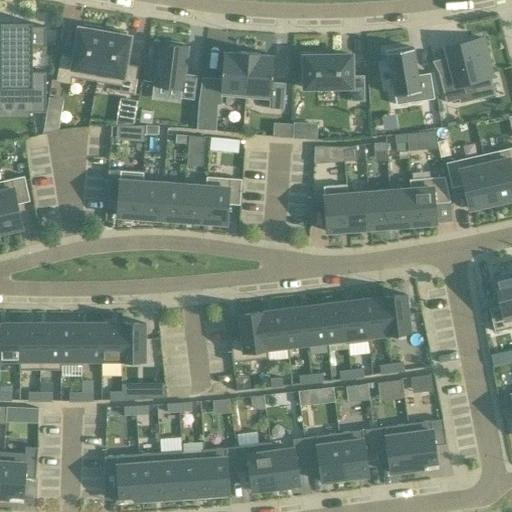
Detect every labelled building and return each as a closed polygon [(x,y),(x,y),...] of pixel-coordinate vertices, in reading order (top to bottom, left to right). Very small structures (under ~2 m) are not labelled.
[(0,77),(0,101),(3,102),(3,97),(29,97),(29,113),(46,113),(46,72),(32,72),(32,47),(45,47),(45,26),(32,27),(32,23),(22,23),(10,23),(0,22),(0,60),(0,61),(0,77)] [(61,54),(56,81),(71,84),(72,77),(96,82),(104,32),(100,32),(101,28),(84,25),(83,29),(79,28),(74,56),(61,54)] [(104,32),(96,82),(120,86),(119,92),(133,94),(138,67),(125,65),(130,37),(125,36),(126,32),(109,29),(108,33),(104,32)] [(482,38),(445,47),(451,71),(438,74),(446,103),(458,100),(459,104),(477,99),(473,82),(492,77),(482,38)] [(159,44),(154,85),(181,89),(179,99),(193,100),(196,75),(184,73),(187,47),(182,47),(183,43),(165,41),(165,44),(159,44)] [(413,48),(387,52),(394,95),(419,91),(421,101),(433,99),(429,73),(417,75),(413,48)] [(223,52),(220,96),(245,98),(248,53),(237,52),(237,53),(223,52)] [(248,53),(245,98),(269,100),(268,109),(283,110),(285,83),(272,82),(273,56),(260,55),(260,53),(248,53)] [(351,55),(303,56),(304,89),(350,87),(351,102),(365,102),(364,75),(352,76),(351,55)] [(48,98),(46,113),(54,114),(57,100),(48,98)] [(129,100),(127,111),(135,112),(136,101),(129,100)] [(274,121),(274,136),(317,138),(318,122),(274,121)] [(158,126),(146,126),(145,134),(157,134),(158,126)] [(406,134),(394,135),(395,143),(407,142),(406,134)] [(187,144),(188,136),(176,135),(175,143),(187,144)] [(189,136),(187,156),(203,157),(204,137),(189,136)] [(222,151),(223,139),(211,138),(210,150),(222,151)] [(386,150),(385,142),(373,143),(374,151),(386,150)] [(316,145),(315,159),(356,160),(357,146),(316,145)] [(511,147),(482,154),(493,203),(511,199),(511,147)] [(493,203),(482,154),(446,163),(451,188),(463,185),(468,209),(493,203)] [(109,169),(107,198),(118,199),(117,215),(139,217),(142,181),(143,172),(120,170),(109,169)] [(0,181),(0,232),(22,228),(17,204),(29,201),(24,176),(0,181)] [(206,186),(204,222),(226,224),(227,204),(239,205),(241,179),(207,177),(206,186)] [(409,180),(410,189),(413,225),(436,223),(434,203),(450,202),(444,177),(409,180)] [(163,183),(142,181),(139,217),(160,219),(163,183)] [(160,219),(182,220),(185,185),(163,183),(160,219)] [(185,185),(182,220),(204,222),(206,186),(185,185)] [(350,230),(347,194),(346,185),(323,186),(326,232),(350,230)] [(392,226),(413,225),(410,189),(389,191),(392,226)] [(392,226),(389,191),(368,192),(371,228),(392,226)] [(371,228),(368,192),(347,194),(350,230),(371,228)] [(511,273),(494,278),(504,320),(511,318),(511,273)] [(405,294),(383,297),(387,334),(410,331),(409,327),(410,327),(408,313),(405,294)] [(382,297),(362,300),(367,336),(368,336),(386,334),(387,334),(383,297),(382,297)] [(368,341),(368,336),(367,336),(362,300),(342,302),(347,339),(346,339),(346,344),(368,341)] [(342,302),(322,304),(326,341),(346,339),(347,339),(342,302)] [(322,304),(302,307),(306,344),(326,341),(322,304)] [(286,346),(306,344),(302,307),(281,309),(286,346)] [(267,348),(286,346),(281,309),(262,312),(262,311),(261,311),(266,348),(267,348)] [(266,348),(261,311),(239,314),(241,336),(229,337),(232,362),(268,358),(267,348),(266,348)] [(0,360),(19,360),(20,360),(20,323),(0,323),(0,360)] [(40,323),(20,323),(20,360),(19,360),(19,370),(40,370),(40,323)] [(40,323),(40,370),(61,370),(61,365),(60,365),(61,323),(40,323)] [(60,365),(61,365),(82,365),(82,360),(81,360),(81,323),(61,323),(60,365)] [(82,360),(101,360),(101,323),(81,323),(81,360),(82,360)] [(121,323),(101,323),(101,360),(121,360),(121,361),(122,361),(122,323),(121,323)] [(144,323),(122,323),(122,361),(144,361),(144,357),(145,357),(145,343),(144,343),(144,323)] [(391,364),(392,372),(404,370),(403,362),(391,364)] [(392,372),(391,364),(379,366),(380,374),(392,372)] [(350,370),(351,378),(363,376),(362,368),(350,370)] [(340,380),(351,378),(350,370),(339,372),(340,380)] [(322,373),(310,375),(311,383),(323,381),(322,373)] [(311,383),(310,375),(298,376),(299,384),(311,383)] [(430,376),(423,377),(425,392),(432,391),(430,376)] [(281,378),(270,379),(270,387),(282,386),(281,378)] [(121,385),(121,394),(121,402),(133,401),(166,399),(164,385),(121,385)] [(299,388),(300,403),(335,401),(334,387),(299,388)] [(11,393),(0,391),(0,399),(11,401),(11,393)] [(40,401),(40,393),(28,392),(28,400),(40,401)] [(93,392),(81,393),(81,401),(93,400),(93,392)] [(109,400),(121,400),(121,392),(109,392),(109,400)] [(40,393),(40,401),(52,401),(52,393),(40,393)] [(81,401),(81,393),(69,393),(69,401),(81,401)] [(178,403),(179,411),(191,411),(190,402),(178,403)] [(179,411),(178,403),(166,404),(167,412),(179,411)] [(136,414),(135,406),(123,407),(124,415),(136,414)] [(147,406),(135,406),(136,414),(148,414),(147,406)] [(407,423),(414,469),(437,466),(434,445),(445,444),(442,419),(407,423)] [(390,472),(414,469),(407,423),(373,428),(376,453),(387,452),(390,472)] [(338,433),(345,478),(368,475),(365,455),(376,453),(373,428),(338,433)] [(338,433),(304,437),(307,462),(318,461),(321,482),(345,478),(338,433)] [(294,449),(272,451),(271,452),(276,488),(299,485),(296,464),(307,462),(304,437),(292,439),(294,449)] [(252,491),(276,488),(271,452),(272,451),(271,442),(235,446),(239,472),(249,470),(252,491)] [(202,449),(203,459),(204,459),(206,495),(229,494),(227,472),(239,472),(235,446),(202,449)] [(25,454),(3,452),(0,484),(0,497),(23,500),(24,478),(35,479),(38,448),(25,447),(25,454)] [(163,498),(185,497),(182,460),(183,460),(183,451),(160,452),(163,498)] [(160,452),(138,454),(142,500),(163,498),(160,452)] [(119,501),(142,500),(138,454),(116,456),(119,501)] [(203,459),(183,460),(182,460),(185,497),(206,495),(204,459),(203,459)]
